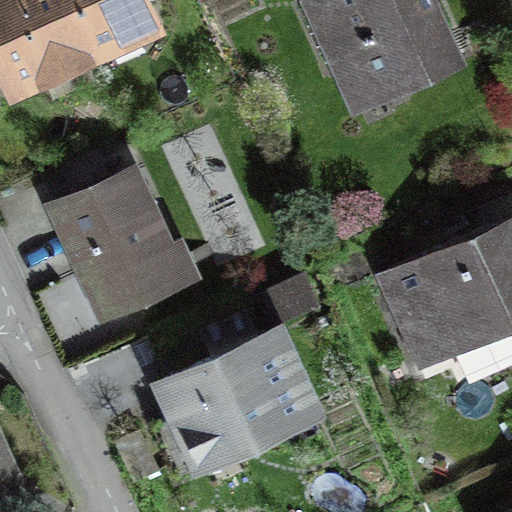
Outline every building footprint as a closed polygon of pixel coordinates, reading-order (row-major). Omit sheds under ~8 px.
[(97,55),(69,0),(0,0),(0,89),(5,101),(97,55)] [(69,0),(97,55),(161,24),(148,0),(69,0)] [(434,0),(297,0),(289,4),(346,130),(469,75),(434,0)] [(136,160),(29,209),(95,354),(202,305),(136,160)] [(511,219),(364,283),(412,395),(511,351),(511,219)] [(275,328),(136,388),(182,493),(321,433),(275,328)] [(0,476),(0,509),(13,504),(0,476)]
